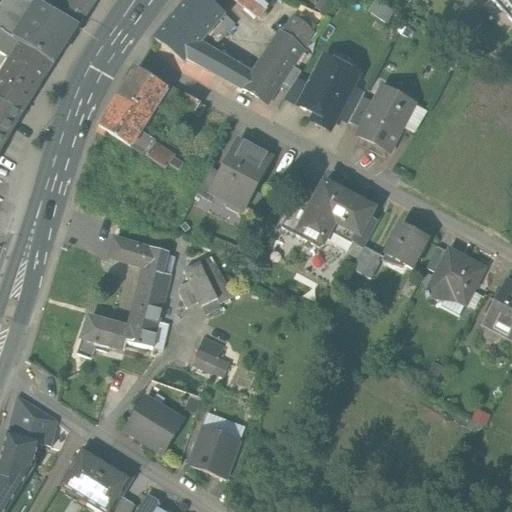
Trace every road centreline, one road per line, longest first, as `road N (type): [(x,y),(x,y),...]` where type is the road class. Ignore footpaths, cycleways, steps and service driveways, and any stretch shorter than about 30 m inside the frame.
road 1 (residential): [(111,41),(511,258)]
road 2 (primary): [(0,337),(64,145),(111,41)]
road 3 (residential): [(0,378),(219,511)]
